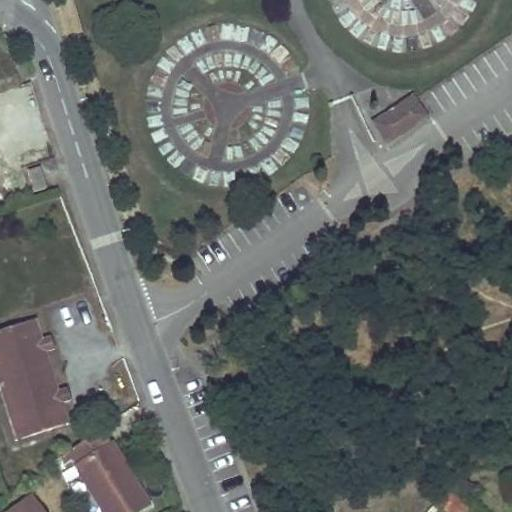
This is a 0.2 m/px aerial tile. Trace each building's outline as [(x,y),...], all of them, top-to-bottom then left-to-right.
[(414,96),(369,124),(384,148),(429,120),(414,96)] [(39,167),(27,171),(34,192),(46,188),(39,167)] [(38,325),(0,337),(0,406),(12,445),(66,427),(63,416),(74,412),(70,400),(59,403),(43,354),(55,351),(52,340),(43,342),(38,325)] [(121,511),(144,500),(105,431),(81,448),(90,464),(101,484),(92,489),(104,511),(121,511)] [(81,448),(72,454),(81,469),(90,464),(81,448)] [(92,489),(101,484),(90,464),(81,469),(92,489)] [(40,511),(32,499),(14,511),(40,511)]
